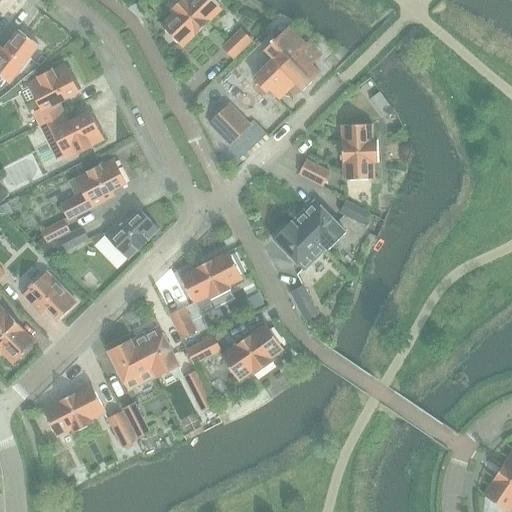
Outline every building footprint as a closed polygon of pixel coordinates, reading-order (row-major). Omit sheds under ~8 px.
[(180,0),(169,10),(172,13),(160,24),(182,47),(222,9),(212,0),(180,0)] [(0,45),(0,75),(9,83),(19,71),(20,73),(31,58),(29,57),(39,45),(18,29),(4,48),(0,45)] [(241,29),(222,47),(233,58),(252,40),(241,29)] [(272,58),(255,75),(258,78),(256,83),(264,91),(269,89),(272,92),(289,75),(303,90),(320,73),(312,64),(322,55),(308,40),(298,50),(281,33),(274,40),(272,39),(270,41),(271,43),(264,50),(272,58)] [(39,79),(28,84),(40,108),(32,112),(39,124),(63,112),(57,101),(69,94),(80,89),(78,83),(68,64),(53,71),(52,69),(37,76),(39,79)] [(229,103),(208,123),(230,145),(250,125),(229,103)] [(63,112),(39,124),(45,137),(53,133),(65,157),(76,151),(77,154),(92,146),(90,144),(105,136),(95,117),(92,111),(81,117),(69,123),(63,112)] [(343,179),(374,178),(373,162),(377,162),(376,140),(372,140),(372,124),(341,125),(343,179)] [(114,196),(111,190),(126,183),(113,159),(99,166),(99,165),(87,171),(88,172),(75,178),(83,193),(60,204),(68,220),(114,196)] [(329,171),(306,159),(299,174),(322,186),(329,171)] [(296,218),(294,220),(323,251),(326,248),(327,249),(345,232),(314,200),(310,204),(309,203),(294,217),(296,218)] [(368,212),(345,200),(339,212),(362,223),(368,212)] [(123,216),(104,235),(127,259),(137,249),(138,250),(148,240),(147,240),(158,229),(139,209),(127,221),(123,216)] [(40,229),(47,242),(69,231),(62,217),(40,229)] [(323,251),(294,220),(291,222),(290,221),(272,238),(303,270),(323,251)] [(88,238),(82,227),(59,238),(65,250),(88,238)] [(194,303),(208,296),(210,299),(230,289),(228,286),(242,278),(228,250),(179,275),(194,303)] [(45,309),(57,321),(76,302),(46,271),(22,295),(41,314),(45,309)] [(304,319),(317,313),(303,286),(290,292),(304,319)] [(0,353),(1,352),(13,364),(35,342),(0,305),(0,353)] [(195,330),(183,307),(169,314),(181,338),(195,330)] [(265,323),(220,355),(238,381),(252,371),(254,374),(272,361),(270,358),(283,349),(265,323)] [(136,338),(135,339),(153,377),(156,375),(157,377),(179,366),(159,326),(153,329),(152,327),(135,336),(136,338)] [(213,336),(186,349),(193,364),(220,350),(213,336)] [(153,377),(135,339),(130,341),(130,339),(107,351),(127,390),(153,377)] [(212,404),(195,370),(184,376),(201,410),(212,404)] [(105,412),(91,384),(42,409),(56,437),(71,429),(73,433),(93,422),(91,419),(105,412)] [(150,433),(134,402),(122,409),(137,439),(150,433)] [(136,441),(121,411),(106,419),(121,449),(136,441)] [(511,450),(483,494),(509,511),(511,506),(511,450)]
